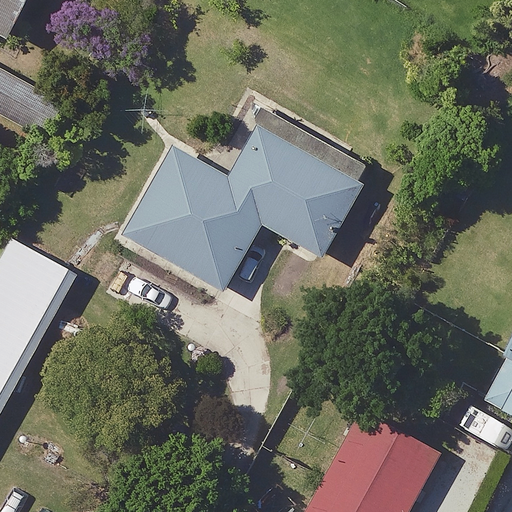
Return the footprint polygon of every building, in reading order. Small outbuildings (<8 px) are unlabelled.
[(0,0),(0,27),(10,33),(27,0),(0,0)] [(40,81),(0,58),(0,110),(18,121),(40,81)] [(359,186),(250,125),(222,177),(168,147),(119,236),(219,292),(257,224),(319,259),(359,186)] [(0,417),(81,270),(15,235),(0,262),(0,417)] [(511,325),(495,360),(504,364),(482,408),(511,423),(511,325)] [(404,511),(435,455),(359,414),(306,511),(404,511)]
